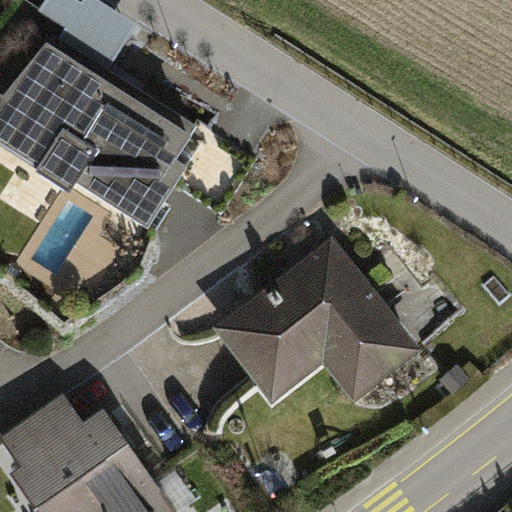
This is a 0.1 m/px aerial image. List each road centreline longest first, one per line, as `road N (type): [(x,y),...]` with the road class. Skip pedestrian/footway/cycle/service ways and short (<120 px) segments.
road 1 (residential): [(160,0),(511,230)]
road 2 (tertiary): [(511,419),(396,511)]
